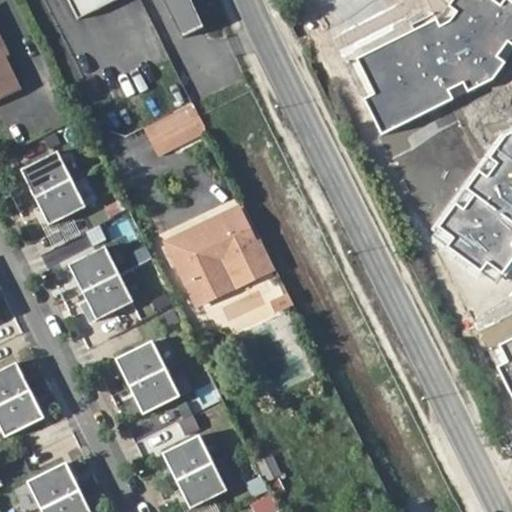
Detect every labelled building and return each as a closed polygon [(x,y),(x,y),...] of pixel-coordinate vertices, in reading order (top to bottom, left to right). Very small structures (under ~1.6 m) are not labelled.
[(67,0),(78,21),(118,1),(117,0),(67,0)] [(163,0),(183,40),(205,29),(194,8),(191,0),(163,0)] [(453,0),(449,7),(459,14),(452,23),(440,29),(437,23),(360,60),(378,98),(369,102),(384,132),(450,100),(445,91),(464,82),(469,92),(493,81),(506,64),(498,58),(508,45),(511,47),(511,2),(509,0),(504,0),(499,8),(487,0),(453,0)] [(313,57),(336,46),(322,18),(300,29),(313,57)] [(0,96),(18,87),(1,54),(0,54),(0,48),(2,48),(0,44),(0,96)] [(192,101),(141,124),(156,155),(207,132),(192,101)] [(511,135),(506,139),(491,160),(500,167),(488,184),(480,178),(444,228),(458,238),(450,248),(485,273),(492,264),(504,273),(511,261),(511,135)] [(22,172),(35,199),(72,181),(59,154),(22,172)] [(72,181),(35,199),(50,227),(86,208),(72,181)] [(105,248),(69,266),(83,294),(119,276),(105,248)] [(83,294),(97,322),(133,303),(119,276),(83,294)] [(282,310),(292,305),(287,295),(278,300),(282,310)] [(204,358),(219,351),(210,332),(195,338),(204,358)] [(166,370),(152,342),(116,361),(130,388),(166,370)] [(511,344),(503,349),(509,363),(499,368),(511,394),(511,344)] [(0,407),(30,392),(15,365),(0,372),(0,407)] [(130,388),(143,416),(180,398),(166,370),(130,388)] [(0,425),(7,439),(43,420),(30,392),(0,407),(0,425)] [(199,437),(163,455),(177,483),(213,464),(199,437)] [(271,453),(255,460),(265,483),(281,475),(271,453)] [(80,492),(65,464),(29,482),(43,510),(80,492)] [(177,483),(190,510),(227,492),(213,464),(177,483)] [(243,482),(249,498),(266,491),(260,475),(243,482)] [(89,511),(80,492),(43,510),(43,511),(89,511)] [(251,511),(277,511),(268,493),(247,502),(251,511)]
